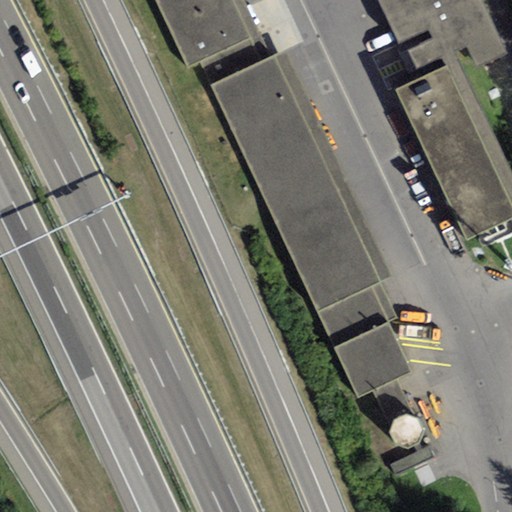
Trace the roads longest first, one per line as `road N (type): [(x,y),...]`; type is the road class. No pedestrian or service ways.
road 1 (motorway): [(318,511),(92,0)]
road 2 (motorway): [(224,511),(0,43)]
road 3 (motorway): [(0,179),(158,511)]
